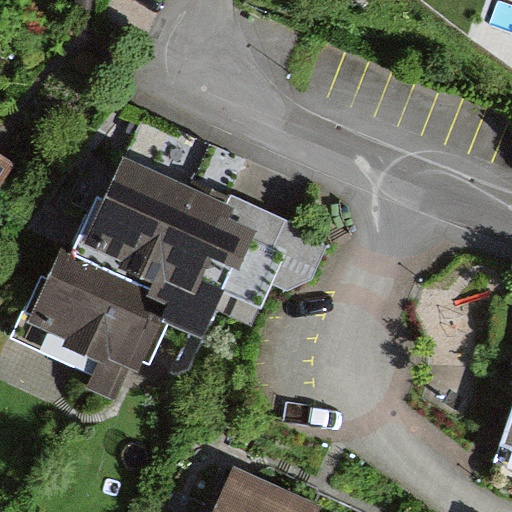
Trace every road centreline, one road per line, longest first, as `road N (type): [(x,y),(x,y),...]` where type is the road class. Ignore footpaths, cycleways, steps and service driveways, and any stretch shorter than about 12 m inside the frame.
road 1 (residential): [(407,182),(326,370),(465,511)]
road 2 (residential): [(407,182),(272,127),(204,80),(178,42)]
